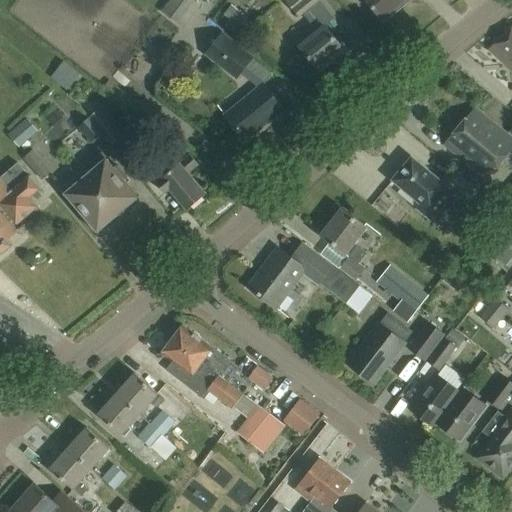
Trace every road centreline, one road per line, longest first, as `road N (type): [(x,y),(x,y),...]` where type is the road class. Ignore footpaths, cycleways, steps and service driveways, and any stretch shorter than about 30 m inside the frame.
road 1 (tertiary): [(182,278),(504,0)]
road 2 (residential): [(493,511),(182,278)]
road 3 (tertiary): [(3,418),(182,278)]
